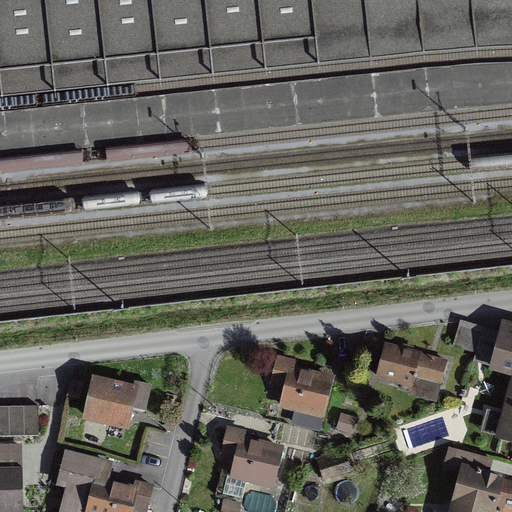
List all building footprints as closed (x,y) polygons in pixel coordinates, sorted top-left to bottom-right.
[(0,0),(0,70),(317,37),(313,0),(0,0)] [(511,0),(313,0),(317,37),(0,70),(0,95),(511,42),(511,0)] [(511,384),(498,436),(511,440),(511,334),(502,332),(492,367),(511,372),(511,384)] [(387,345),(379,376),(412,385),(414,377),(440,384),(446,361),(387,345)] [(288,378),(282,405),(298,408),(294,422),(319,428),(331,378),(292,369),(294,362),(278,358),(274,375),(288,378)] [(95,380),(86,416),(126,425),(131,406),(146,409),(151,386),(135,382),(134,389),(95,380)] [(24,406),(24,435),(39,435),(38,405),(24,406)] [(0,435),(9,436),(9,406),(0,406),(0,435)] [(24,435),(24,406),(9,406),(9,436),(24,435)] [(228,429),(223,452),(237,456),(233,475),(228,474),(223,494),(243,498),(247,479),(273,485),(281,448),(243,439),(244,432),(228,429)] [(97,479),(101,464),(65,455),(61,471),(59,483),(68,485),(61,511),(146,511),(152,486),(136,482),(134,489),(99,481),(100,480),(97,479)] [(339,457),(320,463),(325,477),(344,471),(339,457)] [(19,470),(0,470),(0,511),(20,511),(19,483),(19,470)] [(511,511),(511,482),(466,470),(454,511),(511,511)]
